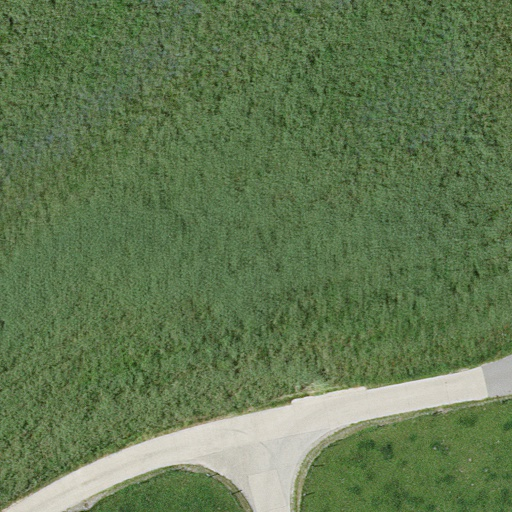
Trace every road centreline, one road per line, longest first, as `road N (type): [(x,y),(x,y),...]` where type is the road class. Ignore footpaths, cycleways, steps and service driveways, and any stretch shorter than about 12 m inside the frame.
road 1 (motorway): [(0,290),(229,0)]
road 2 (unclassified): [(252,428),(511,375)]
road 3 (track): [(33,511),(98,476),(252,428)]
